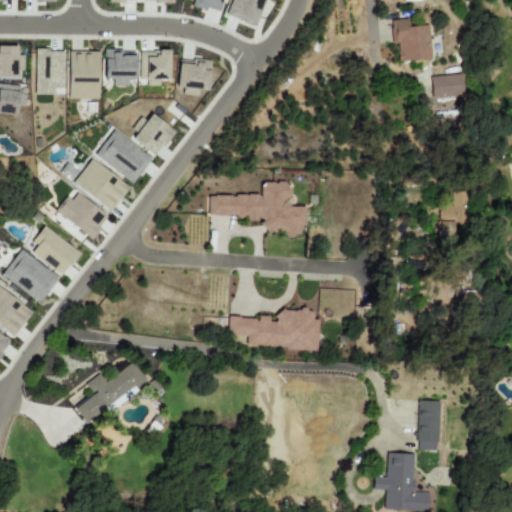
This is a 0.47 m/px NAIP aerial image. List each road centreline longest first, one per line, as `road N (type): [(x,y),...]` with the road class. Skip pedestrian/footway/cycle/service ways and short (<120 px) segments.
road 1 (residential): [(0,392),(256,64),(296,0)]
road 2 (residential): [(256,64),(179,28),(0,25)]
